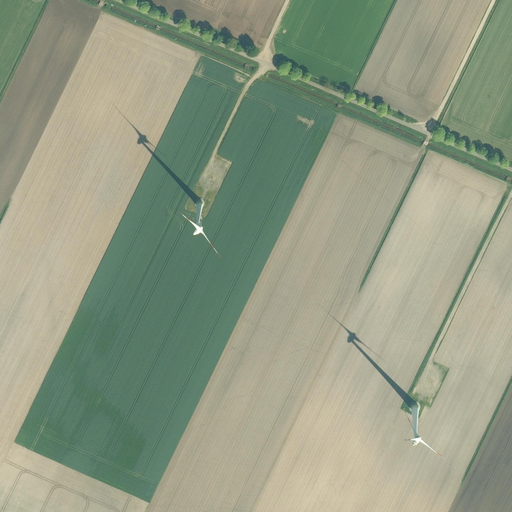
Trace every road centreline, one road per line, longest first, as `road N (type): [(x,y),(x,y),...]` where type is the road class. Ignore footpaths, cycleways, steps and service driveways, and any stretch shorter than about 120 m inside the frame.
road 1 (unclassified): [(119,0),(511,168)]
road 2 (track): [(511,192),(417,385)]
road 3 (track): [(204,175),(287,0)]
road 4 (track): [(421,129),(441,107),(493,0)]
